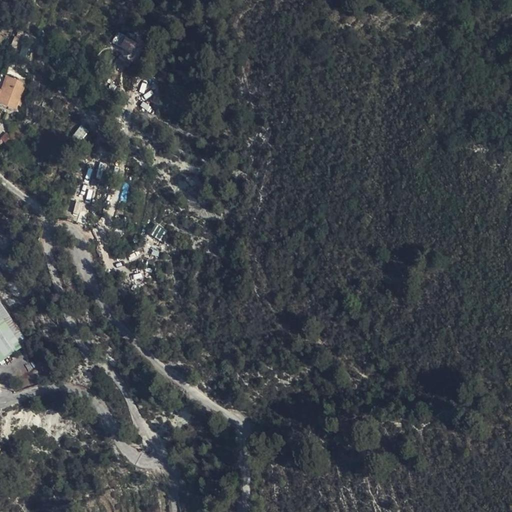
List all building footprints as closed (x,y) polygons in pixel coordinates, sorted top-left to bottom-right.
[(119,31),(109,47),(130,61),(141,45),(119,31)] [(16,38),(1,48),(18,73),(33,63),(16,38)] [(1,89),(0,88),(0,106),(19,113),(24,100),(20,99),(26,81),(6,74),(1,89)] [(103,180),(107,164),(99,162),(95,178),(103,180)] [(161,240),(167,230),(157,224),(151,235),(161,240)] [(0,320),(0,371),(24,356),(0,320)]
